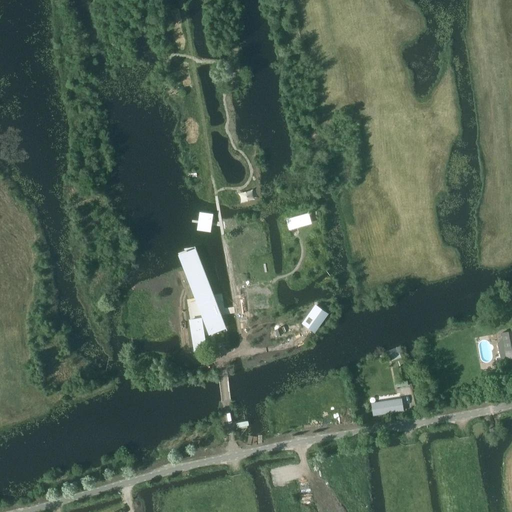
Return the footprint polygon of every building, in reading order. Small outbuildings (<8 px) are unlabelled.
[(211,223),(212,215),(201,213),(200,221),(211,223)] [(308,215),(288,220),(290,228),(310,222),(308,215)] [(198,298),(189,301),(196,351),(206,349),(204,335),(226,329),(221,316),(235,314),(234,308),(224,309),(221,294),(213,295),(197,255),(194,247),(178,254),(198,298)] [(316,306),(303,323),(314,331),(327,313),(316,306)] [(277,336),(273,337),(278,351),(287,347),(290,354),(297,351),(294,345),(301,342),(296,328),(283,333),(281,328),(275,330),(277,336)] [(511,330),(501,333),(506,359),(511,357),(511,330)] [(385,400),(380,401),(382,409),(394,406),(393,401),(385,403),(385,400)]
